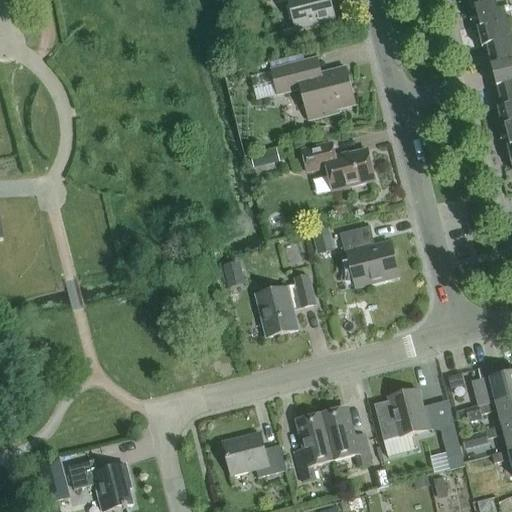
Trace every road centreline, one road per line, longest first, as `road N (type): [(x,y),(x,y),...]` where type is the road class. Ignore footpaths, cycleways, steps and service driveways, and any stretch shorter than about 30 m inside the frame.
road 1 (residential): [(456,335),(369,0)]
road 2 (residential): [(167,420),(203,399),(456,335)]
road 3 (residential): [(48,196),(65,158),(68,114),(39,67),(0,29)]
